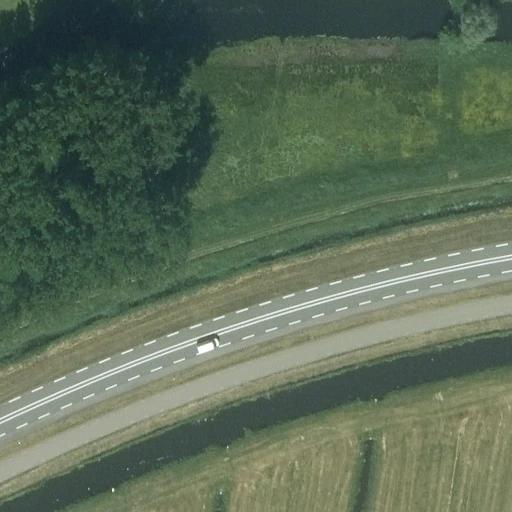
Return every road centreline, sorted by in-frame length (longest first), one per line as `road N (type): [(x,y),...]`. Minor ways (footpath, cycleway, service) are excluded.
road 1 (unclassified): [(0,471),(274,360),(511,302)]
road 2 (primary): [(0,414),(257,311),(511,254)]
